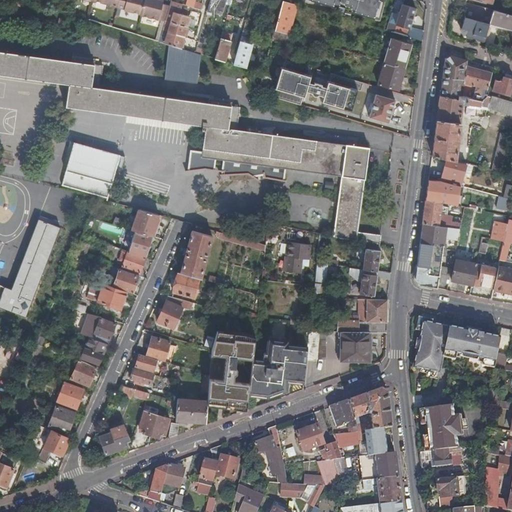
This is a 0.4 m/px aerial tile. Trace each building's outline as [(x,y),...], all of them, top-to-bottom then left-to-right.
[(110,0),(110,4),(111,4),(111,5),(125,8),(124,10),(141,14),(141,15),(158,20),(158,19),(165,21),(170,6),(163,4),(163,1),(160,0),(110,0)] [(165,21),(159,41),(164,42),(175,6),(182,8),(183,3),(171,0),(170,6),(165,21)] [(187,0),(186,4),(201,8),(203,3),(194,0),(187,0)] [(221,14),(225,0),(210,0),(208,10),(221,14)] [(284,0),(282,0),(274,30),(284,33),(290,11),(293,12),(295,3),(284,0)] [(374,19),(378,0),(313,0),(332,5),(333,2),(338,4),(339,0),(343,1),(343,2),(345,5),(348,6),(351,4),(352,4),(351,8),(356,9),(355,12),(374,19)] [(394,32),(408,36),(416,8),(403,4),(402,4),(394,32)] [(164,42),(180,47),(190,16),(186,15),(188,9),(182,8),(175,6),(164,42)] [(493,10),(480,6),(478,12),(491,16),(493,10)] [(489,24),(511,29),(511,14),(493,10),(491,16),(489,23),(489,24)] [(465,36),(484,41),(489,24),(489,23),(464,16),(461,28),(465,36)] [(242,36),(250,38),(253,39),(257,24),(246,21),(242,36)] [(215,58),(225,61),(232,35),(223,32),(215,58)] [(234,64),(246,67),(253,44),(248,42),(250,38),(242,36),(234,64)] [(384,61),(405,67),(412,43),(391,37),(383,61),(384,61)] [(356,59),(357,54),(345,50),(344,56),(356,59)] [(93,65),(0,51),(0,74),(69,84),(90,87),(92,87),(93,65)] [(310,76),(312,67),(286,59),(283,68),(282,68),(276,88),(277,88),(274,97),(301,105),(304,96),(305,96),(311,76),(310,76)] [(398,89),(405,67),(384,61),(378,83),(398,89)] [(314,95),(315,96),(316,96),(317,96),(318,95),(319,94),(319,93),(319,92),(324,94),(322,101),(354,110),(359,90),(361,90),(364,82),(331,72),(326,87),(322,86),(322,84),(315,82),(312,90),(312,91),(312,92),(312,94),(313,95),(314,95)] [(511,78),(511,79),(511,76),(511,75),(504,73),(503,76),(502,76),(501,82),(495,80),(492,90),(508,95),(511,80),(511,78)] [(465,79),(465,78),(453,76),(441,91),(441,95),(458,97),(458,95),(459,95),(461,79),(464,79),(465,79)] [(230,107),(92,87),(90,87),(69,84),(65,107),(206,127),(231,130),(230,107)] [(485,93),(486,89),(474,85),(471,98),(481,100),(487,96),(486,95),(487,93),(485,93)] [(370,117),(389,122),(395,99),(376,94),(370,117)] [(458,97),(441,95),(440,95),(432,154),(446,158),(455,160),(458,135),(462,104),(468,105),(482,106),(488,107),(505,112),(511,114),(511,100),(509,100),(492,95),(491,97),(487,96),(481,100),(471,98),(459,95),(458,95),(458,97)] [(370,151),(231,130),(206,127),(200,157),(340,178),(333,239),(357,243),(370,151)] [(511,135),(501,132),(492,169),(505,173),(511,142),(511,135)] [(69,141),(58,185),(108,197),(118,153),(69,141)] [(455,160),(446,158),(441,181),(460,185),(466,163),(455,160)] [(441,181),(428,179),(426,200),(442,203),(457,205),(460,185),(441,181)] [(504,196),(502,196),(500,205),(510,207),(511,202),(511,199),(511,198),(510,198),(504,196)] [(442,203),(426,200),(424,211),(443,215),(444,210),(441,209),(442,203)] [(135,230),(152,236),(159,214),(138,208),(131,229),(135,230)] [(424,211),(423,223),(438,226),(439,219),(443,219),(443,215),(424,211)] [(0,306),(27,316),(61,227),(39,218),(12,289),(0,283),(0,306)] [(423,223),(420,243),(434,244),(434,243),(443,245),(444,237),(445,227),(438,226),(423,223)] [(445,227),(444,237),(458,240),(460,229),(452,228),(445,227)] [(497,228),(494,239),(503,241),(506,229),(497,228)] [(511,230),(506,229),(503,241),(511,242),(511,237),(511,230)] [(146,255),(152,236),(135,230),(129,250),(146,255)] [(193,230),(181,272),(199,277),(201,278),(212,236),(193,230)] [(265,245),(217,231),(216,233),(219,234),(218,237),(265,250),(265,245)] [(80,254),(86,256),(90,246),(80,242),(75,253),(80,254)] [(312,245),(287,242),(283,272),(302,274),(304,259),(310,260),(312,245)] [(378,250),(379,245),(366,242),(363,268),(377,270),(380,250),(378,250)] [(438,281),(448,283),(451,268),(440,266),(442,249),(443,245),(434,243),(434,244),(420,243),(415,278),(419,284),(437,288),(438,281)] [(140,272),(145,257),(128,250),(126,255),(124,254),(123,257),(125,258),(122,266),(140,272)] [(67,271),(72,273),(80,254),(75,253),(67,271)] [(451,280),(471,284),(476,264),(455,259),(451,280)] [(327,263),(316,262),(312,297),(322,297),(323,291),(324,284),(325,279),(327,263)] [(476,264),(471,284),(478,285),(477,288),(482,289),(482,287),(489,288),(494,267),(476,264)] [(511,269),(498,267),(492,290),(511,294),(511,269)] [(127,291),(133,293),(139,275),(119,268),(113,286),(127,291)] [(390,279),(391,272),(377,270),(376,274),(362,272),(359,293),(360,293),(359,295),(365,296),(365,294),(373,295),(376,277),(390,279)] [(181,272),(178,271),(176,279),(175,283),(173,291),(194,297),(199,277),(181,272)] [(121,309),(127,291),(113,286),(103,283),(97,301),(121,309)] [(193,302),(168,295),(157,321),(173,328),(182,306),(190,309),(193,302)] [(386,321),(387,299),(358,298),(358,314),(360,315),(360,321),(384,321),(386,321)] [(54,302),(46,320),(50,322),(57,303),(54,302)] [(337,331),(341,331),(357,331),(357,321),(358,314),(348,314),(348,316),(346,316),(346,319),(337,319),(337,331)] [(92,337),(101,341),(103,336),(109,338),(115,322),(100,317),(92,337)] [(424,321),(432,323),(433,320),(420,318),(417,330),(422,331),(424,321)] [(369,331),(384,332),(384,321),(360,321),(357,321),(357,331),(369,331)] [(463,344),(466,330),(432,323),(424,321),(422,331),(420,340),(422,341),(419,352),(417,351),(414,367),(423,369),(440,373),(441,374),(445,357),(446,351),(461,354),(462,355),(463,353),(478,356),(478,358),(480,358),(495,362),(497,354),(497,351),(463,344)] [(325,330),(309,330),(307,348),(306,351),(306,358),(325,358),(325,330)] [(467,330),(466,330),(463,344),(497,351),(500,338),(480,333),(467,330)] [(215,336),(211,348),(210,374),(208,393),(207,397),(220,398),(219,404),(237,406),(237,408),(247,409),(249,390),(249,382),(234,381),(234,373),(237,372),(237,368),(235,366),(236,356),(253,358),(255,337),(244,336),(245,333),(234,331),(234,337),(226,337),(215,336)] [(368,360),(369,331),(357,331),(341,331),(340,359),(368,360)] [(210,347),(213,337),(207,335),(204,345),(210,347)] [(98,362),(107,343),(101,341),(92,337),(89,336),(81,355),(98,362)] [(151,336),(146,355),(156,358),(163,360),(164,361),(170,341),(151,336)] [(41,345),(37,343),(32,353),(36,354),(41,354),(44,346),(41,345)] [(249,382),(249,390),(267,392),(283,386),(284,380),(287,380),(287,378),(303,379),(306,358),(306,351),(286,349),(286,346),(267,344),(266,356),(262,355),(262,365),(252,364),(250,380),(249,382)] [(146,355),(139,353),(135,365),(153,370),(156,361),(156,358),(146,355)] [(507,356),(497,354),(495,362),(494,367),(494,368),(504,370),(505,366),(507,356)] [(494,367),(495,362),(480,358),(479,361),(482,362),(482,365),(494,367)] [(97,367),(79,359),(73,372),(72,372),(70,377),(88,385),(93,373),(94,373),(97,367)] [(153,373),(133,367),(130,377),(150,383),(153,373)] [(440,373),(423,369),(423,371),(428,373),(427,376),(438,379),(440,373)] [(208,393),(210,374),(203,372),(201,392),(208,393)] [(57,400),(76,407),(83,388),(64,381),(57,400)] [(149,393),(122,384),(118,393),(133,398),(135,393),(147,397),(149,393)] [(383,428),(391,427),(387,392),(380,388),(347,400),(354,417),(367,413),(370,414),(370,418),(368,418),(367,424),(356,425),(358,431),(364,430),(383,428)] [(487,398),(498,400),(499,394),(488,392),(487,398)] [(206,422),(207,400),(177,398),(176,420),(206,422)] [(486,407),(499,409),(500,401),(498,400),(487,398),(487,400),(486,407)] [(354,417),(347,400),(329,406),(336,425),(344,422),(345,425),(348,424),(347,421),(351,420),(354,419),(354,417)] [(511,411),(511,403),(500,401),(499,409),(511,411)] [(75,412),(56,405),(49,425),(68,432),(75,412)] [(425,408),(426,424),(431,424),(432,431),(428,432),(428,435),(430,450),(447,448),(458,447),(456,435),(453,415),(452,405),(425,408)] [(143,433),(151,435),(157,415),(144,411),(139,427),(144,429),(143,433)] [(12,414),(7,412),(3,422),(8,424),(12,414)] [(453,415),(456,435),(463,434),(462,429),(467,428),(466,418),(461,418),(460,414),(453,415)] [(157,415),(151,435),(159,437),(160,434),(165,435),(170,419),(157,415)] [(171,422),(168,438),(178,435),(178,423),(171,422)] [(39,424),(27,452),(38,457),(37,459),(46,462),(52,449),(62,454),(70,438),(39,424)] [(105,454),(128,446),(124,435),(127,434),(123,424),(110,428),(111,432),(99,436),(105,454)] [(317,424),(296,432),(302,451),(324,443),(317,424)] [(287,483),(275,426),(267,429),(269,436),(252,443),(257,454),(265,452),(266,458),(271,457),(276,455),(278,463),(273,464),(275,474),(278,474),(278,475),(280,475),(282,483),(287,483)] [(360,456),(386,453),(383,428),(364,430),(365,437),(363,437),(363,441),(365,441),(367,451),(359,452),(360,456)] [(324,460),(342,458),(336,442),(324,446),(325,449),(320,450),(324,460)] [(219,455),(222,445),(210,449),(212,454),(212,459),(218,460),(219,455)] [(425,451),(420,451),(422,468),(451,464),(450,455),(448,455),(447,448),(430,450),(425,451)] [(0,450),(0,483),(7,486),(9,481),(13,472),(14,468),(0,461),(0,460),(4,452),(0,450)] [(363,480),(397,476),(394,451),(386,453),(360,456),(358,456),(361,480),(363,480)] [(511,510),(511,456),(506,455),(500,454),(497,471),(498,472),(511,474),(511,483),(508,506),(504,505),(503,509),(511,510)] [(238,460),(219,455),(218,460),(218,462),(215,474),(234,479),(238,460)] [(199,478),(213,481),(215,474),(218,462),(204,459),(199,478)] [(137,495),(159,502),(164,483),(168,464),(156,469),(150,491),(140,488),(137,495)] [(184,468),(168,464),(164,483),(180,487),(184,468)] [(498,472),(497,471),(486,469),(486,474),(485,506),(497,508),(498,472)] [(380,504),(401,501),(397,476),(363,480),(364,487),(371,486),(371,483),(377,483),(380,504)] [(462,476),(436,479),(437,490),(440,490),(440,496),(439,496),(439,506),(453,505),(452,496),(464,495),(464,486),(465,483),(465,480),(462,476)] [(198,483),(211,487),(213,481),(199,478),(198,483)] [(256,511),(264,496),(238,485),(234,501),(239,503),(238,507),(240,508),(239,511),(256,511)] [(174,508),(180,510),(183,496),(177,495),(174,508)] [(380,504),(341,508),(343,511),(401,511),(401,501),(380,504)]
